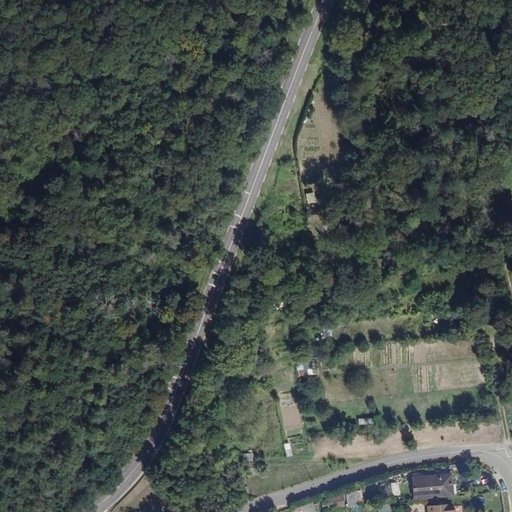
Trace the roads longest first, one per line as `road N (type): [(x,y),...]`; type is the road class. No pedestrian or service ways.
road 1 (secondary): [(326,0),(168,409),(131,473),(89,511)]
road 2 (tertiary): [(221,511),(447,452),(489,452),(511,473)]
